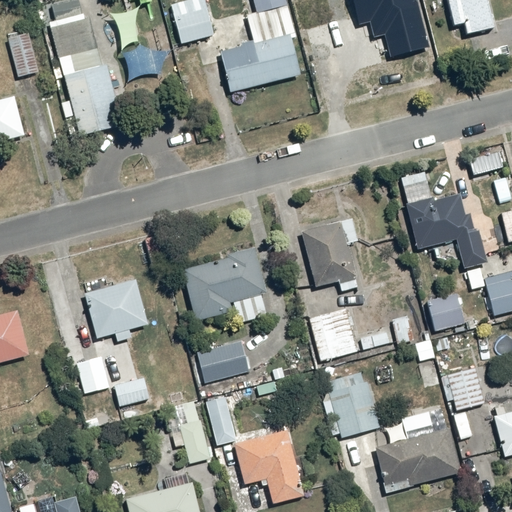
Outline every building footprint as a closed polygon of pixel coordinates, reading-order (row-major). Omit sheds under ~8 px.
[(215,34),(205,0),(178,0),(171,2),(182,43),(215,34)] [(252,0),(256,13),(286,6),(293,4),(291,0),(252,0)] [(341,40),(357,37),(360,53),(377,49),(379,56),(427,44),(416,0),(404,0),(351,13),(335,16),(341,40)] [(495,29),(488,0),(448,0),(454,25),(467,22),(470,34),(495,29)] [(67,82),(109,69),(90,6),(49,19),(67,82)] [(286,6),(256,13),(248,15),(255,43),(222,51),(232,92),(303,74),(286,6)] [(39,71),(29,33),(8,39),(18,77),(39,71)] [(109,69),(67,82),(83,137),(125,124),(109,69)] [(0,140),(25,134),(14,94),(0,97),(0,140)] [(504,171),(487,174),(493,205),(510,201),(504,171)] [(464,267),(487,262),(480,228),(476,229),(472,208),(467,209),(464,195),(430,202),(425,177),(403,181),(417,249),(458,240),(464,267)] [(302,232),(316,289),(339,283),(341,291),(359,286),(349,244),(359,241),(354,219),(302,232)] [(274,313),(256,249),(184,268),(198,320),(229,312),(232,324),(274,313)] [(511,310),(511,250),(511,251),(511,271),(484,279),(494,315),(511,310)] [(149,324),(137,279),(87,292),(100,338),(117,333),(119,341),(133,337),(131,329),(149,324)] [(465,323),(458,292),(426,299),(434,331),(465,323)] [(359,351),(347,306),(309,316),(321,361),(359,351)] [(0,362),(31,357),(22,312),(0,316),(0,362)] [(414,339),(409,315),(392,318),(397,343),(414,339)] [(391,343),(387,325),(359,332),(363,349),(391,343)] [(250,371),(242,339),(197,350),(205,382),(250,371)] [(110,387),(102,355),(80,361),(88,392),(110,387)] [(440,377),(437,358),(420,361),(423,380),(440,377)] [(380,428),(364,367),(317,379),(333,440),(380,428)] [(440,375),(446,402),(453,400),(456,410),(484,403),(476,367),(440,375)] [(151,398),(145,375),(113,383),(119,406),(151,398)] [(275,382),(257,385),(260,400),(278,397),(275,382)] [(237,435),(228,396),(208,401),(217,440),(237,435)] [(211,458),(198,404),(178,408),(182,426),(171,429),(178,458),(188,455),(190,463),(211,458)] [(401,415),(405,432),(407,438),(375,445),(385,490),(460,473),(444,405),(401,415)] [(472,434),(470,424),(466,410),(453,413),(459,438),(472,434)] [(511,454),(511,410),(495,415),(506,456),(511,454)] [(306,495),(288,427),(235,441),(246,483),(268,478),(275,504),(306,495)] [(17,511),(1,453),(0,453),(0,511),(17,511)] [(128,498),(131,511),(200,511),(193,481),(128,498)] [(81,511),(77,496),(55,501),(57,511),(81,511)]
